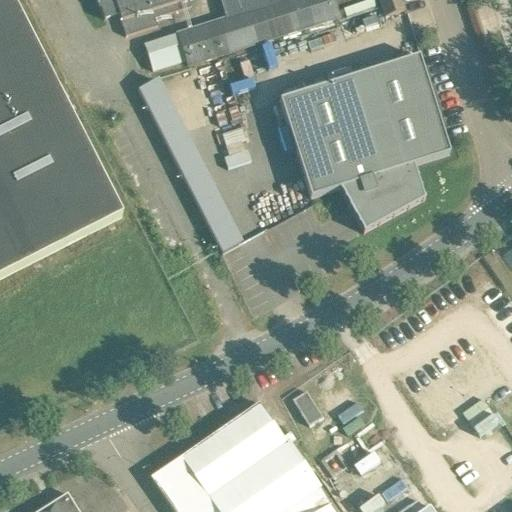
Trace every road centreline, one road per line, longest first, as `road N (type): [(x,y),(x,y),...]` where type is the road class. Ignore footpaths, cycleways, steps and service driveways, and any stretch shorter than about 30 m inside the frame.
road 1 (unclassified): [(99,426),(379,290),(511,200)]
road 2 (unclassified): [(511,178),(443,0)]
